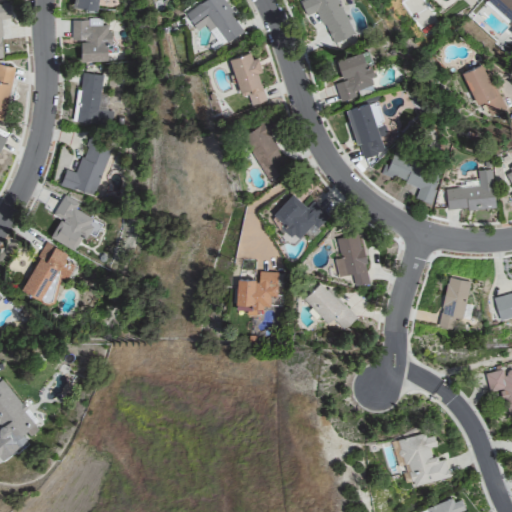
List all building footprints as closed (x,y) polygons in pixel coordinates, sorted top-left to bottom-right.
[(99,0),(75,0),(74,6),(98,10),(99,0)] [(226,41),(244,30),(224,0),(200,0),(184,11),(192,22),(207,13),(226,41)] [(354,34),(338,0),(301,0),(300,1),(306,15),(317,10),(332,43),(354,34)] [(511,0),(486,0),(509,21),(505,26),(511,32),(511,0)] [(0,56),(2,57),(0,18),(10,18),(9,4),(0,4),(0,56)] [(71,20),(72,40),(80,40),(80,61),(107,61),(106,42),(110,42),(110,26),(101,26),(101,19),(71,20)] [(228,56),(241,95),(247,93),(250,104),(266,99),(257,71),(261,70),(257,55),(252,57),(249,50),(228,56)] [(481,63),(461,73),(476,106),(482,103),(489,118),(504,111),(481,63)] [(0,116),(3,117),(12,66),(0,64),(0,116)] [(103,76),(82,73),(76,121),(112,125),(114,112),(107,111),(109,96),(100,94),(103,76)] [(360,158),(384,151),(376,125),(383,123),(376,100),(346,108),(360,158)] [(287,166),(269,132),(277,128),(270,115),(241,130),(267,177),(287,166)] [(59,183),(94,195),(111,145),(88,137),(76,172),(64,168),(59,183)] [(418,188),(415,198),(429,203),(441,169),(393,152),(389,164),(384,163),(380,173),(405,182),(405,183),(418,188)] [(511,167),(503,172),(511,187),(511,193),(510,195),(511,198),(511,167)] [(495,206),(491,168),(477,169),(478,185),(445,188),(447,210),(495,206)] [(307,206),(292,192),(272,212),(284,224),(282,226),(296,240),(312,224),(316,228),(329,216),(313,200),(307,206)] [(49,235),(74,250),(81,237),(84,238),(94,220),(75,209),(79,203),(63,194),(52,213),(60,217),(49,235)] [(338,276),(351,273),(354,286),(369,283),(358,232),(336,236),(340,256),(334,258),(338,276)] [(73,265),(63,260),(67,253),(43,242),(21,289),(41,299),(47,284),(55,288),(60,278),(66,281),(73,265)] [(277,272),(258,271),(258,279),(236,278),(235,309),(246,309),(246,316),(255,317),(256,308),(270,308),(270,296),(276,297),(277,272)] [(469,279),(447,275),(437,325),(452,328),(455,315),(469,318),(471,303),(465,302),(469,279)] [(343,329),(355,318),(320,280),(302,296),(327,322),(332,317),(343,329)] [(511,291),(493,296),(499,321),(511,318),(511,291)] [(484,371),(489,392),(499,389),(504,413),(511,411),(511,372),(504,374),(503,367),(484,371)] [(0,431),(1,434),(0,434),(0,460),(28,441),(27,439),(40,430),(3,377),(0,379),(0,431)] [(449,478),(444,456),(431,459),(428,447),(436,445),(433,433),(425,435),(424,431),(397,438),(403,464),(406,463),(412,488),(449,478)] [(460,511),(464,509),(458,494),(419,511),(460,511)]
